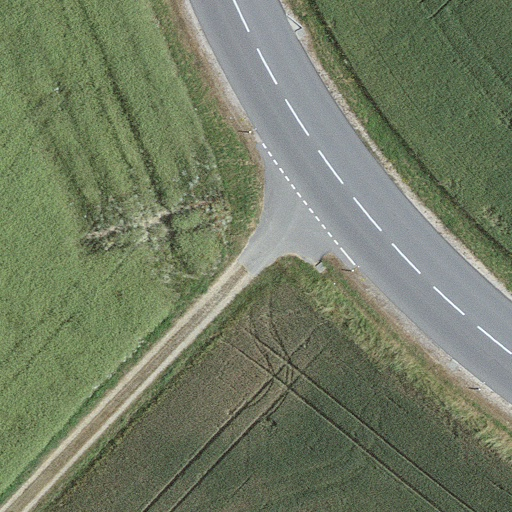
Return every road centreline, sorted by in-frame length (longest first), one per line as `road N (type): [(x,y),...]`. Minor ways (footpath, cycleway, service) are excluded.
road 1 (track): [(344,189),(235,282),(20,511)]
road 2 (secondary): [(233,0),(344,189),(393,247),(511,356)]
